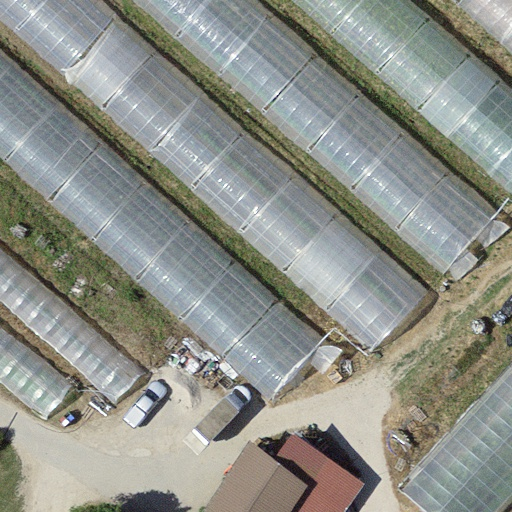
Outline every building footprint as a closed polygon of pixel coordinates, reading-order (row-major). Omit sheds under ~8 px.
[(0,0),(0,2),(383,339),(434,282),(111,0),(0,0)] [(151,0),(457,257),(504,201),(265,0),(151,0)] [(317,0),(511,150),(511,63),(430,0),(317,0)] [(0,141),(280,385),(329,328),(0,42),(0,141)] [(511,369),(415,483),(449,511),(498,511),(511,496),(511,369)] [(251,467),(218,511),(344,511),(357,493),(290,447),(267,478),(251,467)]
